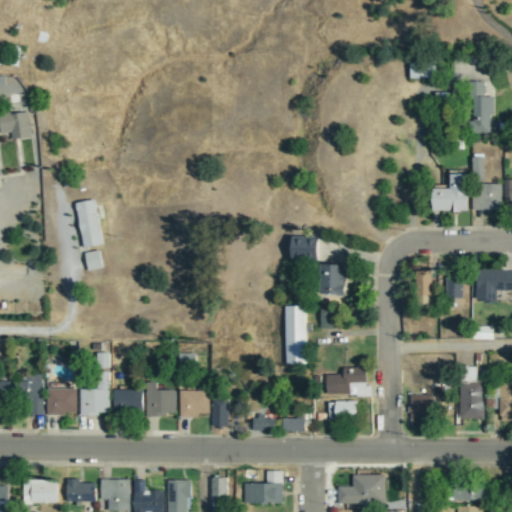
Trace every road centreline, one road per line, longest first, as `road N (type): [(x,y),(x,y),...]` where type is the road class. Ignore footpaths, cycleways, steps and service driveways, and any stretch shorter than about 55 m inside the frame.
road 1 (residential): [(511,450),(0,447)]
road 2 (residential): [(389,450),(391,252),(412,243),(511,242)]
